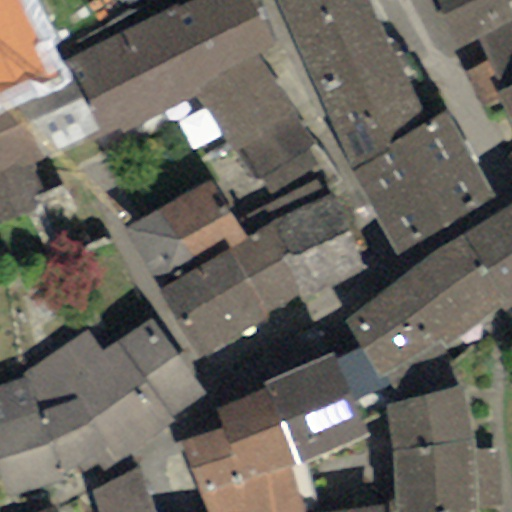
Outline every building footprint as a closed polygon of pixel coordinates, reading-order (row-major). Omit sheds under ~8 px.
[(0,0),(0,104),(63,75),(29,0),(0,0)] [(260,0),(185,0),(67,58),(99,119),(107,134),(197,91),(253,172),(310,140),(256,46),(278,35),(260,0)] [(284,0),(349,152),(426,109),(373,0),(284,0)] [(511,0),(442,0),(460,37),(511,12),(511,0)] [(92,135),(63,75),(0,104),(0,226),(50,203),(32,164),(92,135)] [(511,76),(497,84),(511,114),(511,76)] [(426,109),(349,152),(397,240),(494,187),(445,99),(426,109)] [(151,276),(240,226),(207,168),(119,219),(151,276)] [(336,188),(269,218),(310,286),(365,259),(336,188)] [(511,290),(511,192),(463,222),(505,294),(511,290)] [(269,218),(159,282),(199,351),(310,286),(269,218)] [(377,373),(505,294),(463,222),(343,307),(377,373)] [(26,374),(0,382),(0,467),(13,496),(103,462),(205,386),(152,316),(103,348),(87,328),(26,374)] [(334,337),(263,369),(268,380),(299,448),(370,415),(334,337)] [(385,511),(422,508),(476,502),(501,499),(497,445),(474,446),(474,426),(463,373),(385,391),(391,439),(393,487),(383,488),(384,498),(385,511)] [(299,448),(268,380),(216,399),(222,415),(186,432),(209,506),(246,502),(246,511),(287,511),(303,509),(290,449),(299,448)] [(384,498),(305,510),(305,511),(422,511),(422,508),(385,511),(384,498)] [(476,511),(476,502),(422,508),(422,511),(476,511)]
